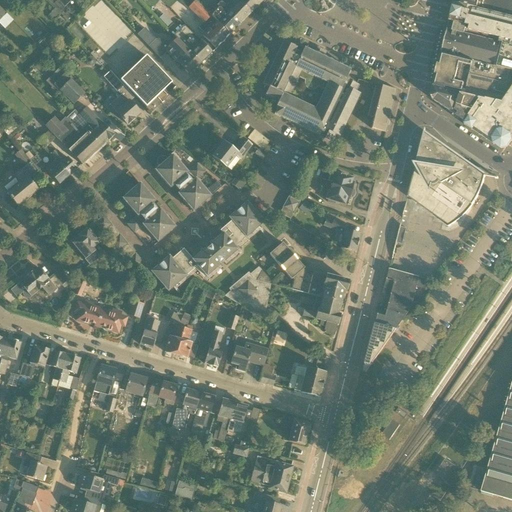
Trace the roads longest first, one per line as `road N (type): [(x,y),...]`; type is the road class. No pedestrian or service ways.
road 1 (residential): [(334,418),(0,315)]
road 2 (tertiary): [(0,258),(215,73)]
road 3 (secondary): [(368,278),(412,107)]
road 4 (residential): [(264,192),(289,146),(252,120),(215,73)]
road 5 (tertiary): [(421,71),(283,6)]
road 6 (secondary): [(334,418),(368,278)]
